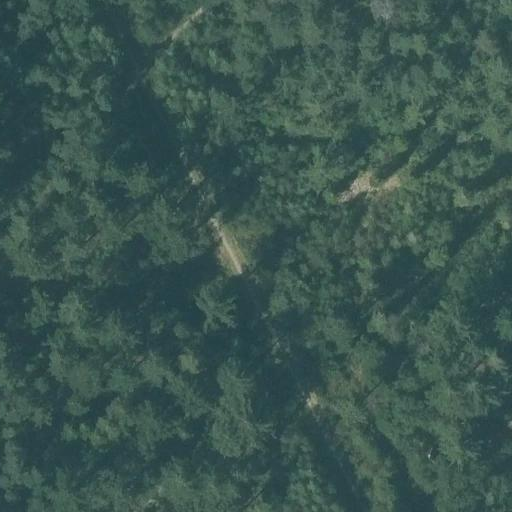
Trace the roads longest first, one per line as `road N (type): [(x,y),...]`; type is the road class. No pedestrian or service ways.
road 1 (track): [(365,511),(102,0)]
road 2 (unknown): [(140,75),(29,197),(0,262)]
